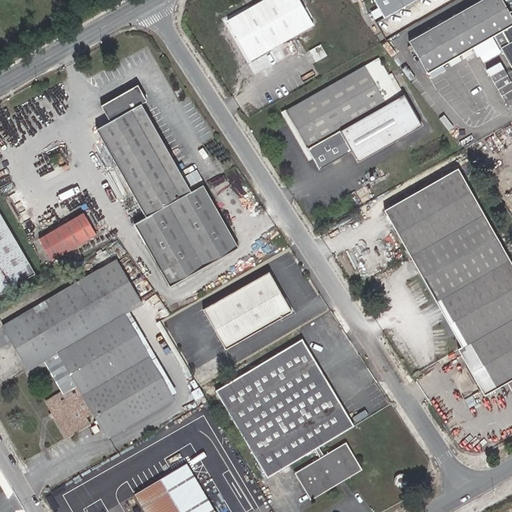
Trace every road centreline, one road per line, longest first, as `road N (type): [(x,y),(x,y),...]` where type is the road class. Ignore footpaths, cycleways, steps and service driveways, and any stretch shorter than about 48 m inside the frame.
road 1 (residential): [(468,491),(149,1)]
road 2 (unknown): [(21,487),(179,406),(184,384),(143,313)]
road 3 (unknown): [(363,331),(398,308),(428,344),(459,410),(481,414),(511,402)]
road 4 (unknown): [(81,118),(82,158),(70,178),(43,181),(26,170),(36,147),(70,127)]
road 5 (tertiary): [(149,1),(0,85)]
